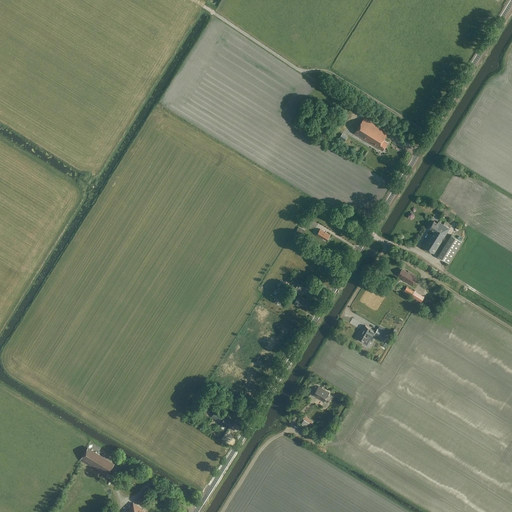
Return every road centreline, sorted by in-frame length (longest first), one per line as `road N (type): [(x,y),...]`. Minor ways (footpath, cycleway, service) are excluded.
road 1 (tertiary): [(196,511),(511,2)]
road 2 (track): [(193,0),(302,71),(328,71),(430,133)]
road 3 (track): [(511,315),(411,250)]
